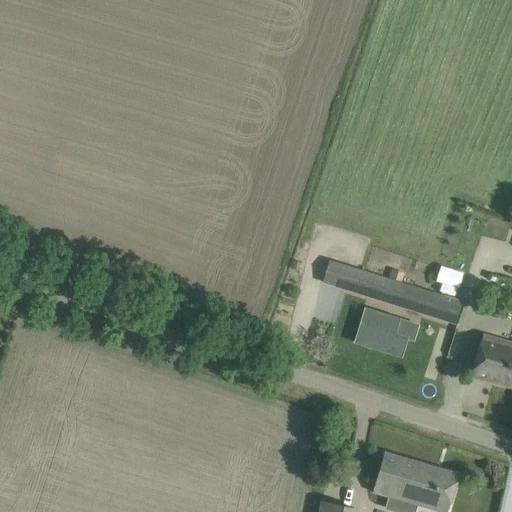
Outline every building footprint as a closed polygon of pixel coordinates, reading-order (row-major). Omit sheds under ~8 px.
[(359,269),(352,290),(458,324),(465,302),(400,282),(388,278),(359,269)] [(391,269),(388,278),(400,282),(403,273),(391,269)] [(365,309),(355,342),(401,356),(407,337),(412,339),(417,325),(399,319),(365,309)] [(450,355),(465,361),(478,328),(462,322),(450,355)] [(476,357),(471,377),(511,387),(511,345),(482,337),(476,357)] [(372,492),(428,507),(443,511),(447,511),(459,475),(384,453),(372,492)] [(318,511),(355,511),(357,508),(321,501),(318,511)]
